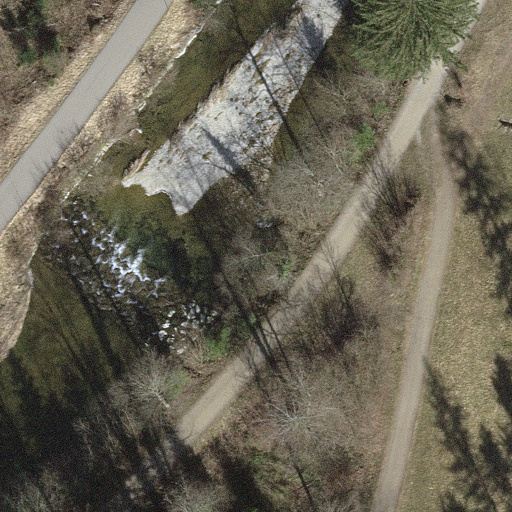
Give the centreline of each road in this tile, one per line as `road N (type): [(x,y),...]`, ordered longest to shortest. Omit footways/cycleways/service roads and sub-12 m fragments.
road 1 (track): [(122,511),(281,344),(478,0)]
road 2 (track): [(390,511),(455,195)]
road 3 (track): [(160,0),(0,215)]
